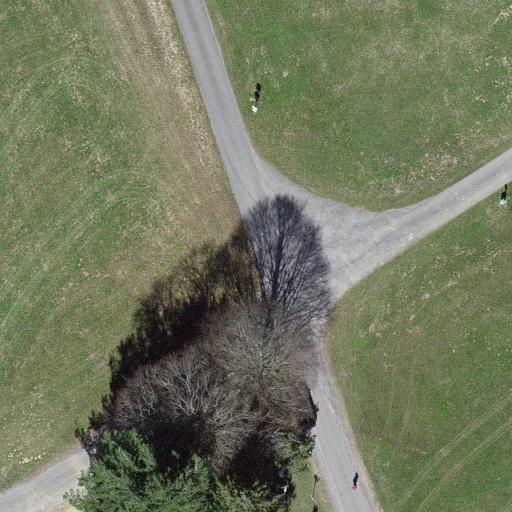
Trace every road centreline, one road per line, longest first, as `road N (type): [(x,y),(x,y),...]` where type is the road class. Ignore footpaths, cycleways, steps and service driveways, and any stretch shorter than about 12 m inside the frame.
road 1 (unclassified): [(301,282),(27,511)]
road 2 (unclassified): [(189,0),(232,134),(301,282)]
road 3 (track): [(511,142),(301,282)]
road 4 (unclassified): [(301,282),(332,432),(364,511)]
